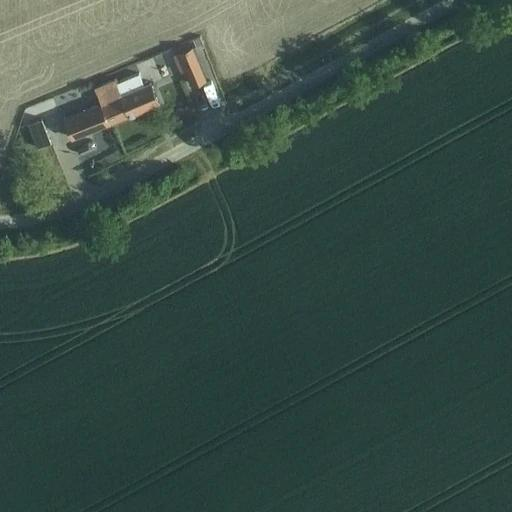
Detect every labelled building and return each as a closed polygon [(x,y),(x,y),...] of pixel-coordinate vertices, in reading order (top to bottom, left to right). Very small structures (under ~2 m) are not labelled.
[(174,56),(181,72),(186,70),(192,84),(205,79),(192,48),(174,56)] [(115,79),(94,87),(101,102),(109,122),(139,109),(161,100),(153,81),(144,85),(139,74),(117,83),(115,79)] [(205,83),(193,87),(200,113),(212,110),(205,83)] [(109,122),(101,102),(65,117),(73,137),(109,122)] [(42,118),(28,123),(37,147),(51,142),(42,118)]
